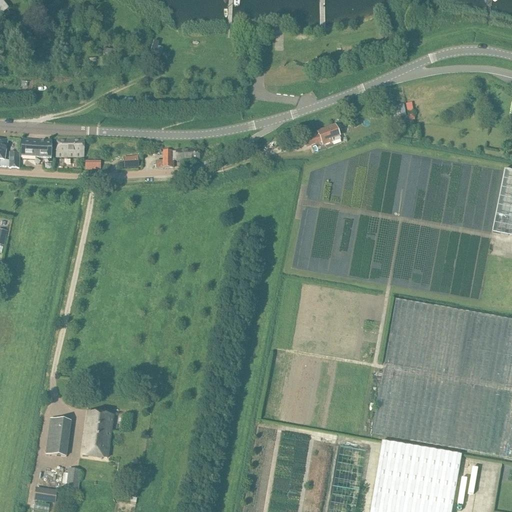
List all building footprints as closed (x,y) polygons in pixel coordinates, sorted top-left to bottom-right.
[(4,14),(7,19),(12,16),(7,10),(9,9),(1,0),(0,0),(0,13),(2,16),(4,14)] [(333,45),(328,56),(335,59),(340,48),(333,45)] [(138,55),(135,62),(141,65),(144,58),(138,55)] [(316,59),(305,65),(308,71),(319,65),(316,59)] [(230,94),(215,96),(217,104),(231,102),(230,94)] [(340,141),(338,136),(335,126),(327,129),(327,130),(322,132),(322,131),(318,133),(319,136),(321,142),(323,148),(340,141)] [(304,142),(305,145),(306,148),(321,142),(319,136),(304,142)] [(0,167),(0,168),(0,167),(9,168),(9,169),(19,169),(19,153),(9,153),(9,161),(4,160),(7,144),(7,141),(0,139),(0,167)] [(84,157),(84,139),(57,140),(57,157),(84,157)] [(21,158),(36,159),(36,167),(43,167),(43,165),(49,165),(49,160),(51,160),(52,142),(22,140),(21,158)] [(199,150),(171,151),(165,151),(165,163),(156,163),(156,169),(173,169),(173,162),(199,160),(199,150)] [(124,158),(124,168),(138,168),(138,157),(124,158)] [(511,172),(505,171),(492,234),(511,237),(511,172)] [(511,319),(394,299),(370,433),(511,457),(511,319)] [(107,459),(113,417),(87,413),(81,455),(107,459)] [(72,423),(50,420),(45,454),(67,458),(72,423)] [(451,511),(461,456),(382,442),(369,511),(451,511)] [(80,471),(78,471),(69,470),(66,490),(66,491),(78,492),(80,471)] [(467,500),(475,501),(476,473),(469,473),(467,500)] [(35,488),(35,492),(33,501),(55,505),(57,491),(35,488)] [(34,503),(33,511),(38,511),(48,511),(50,505),(34,503)]
